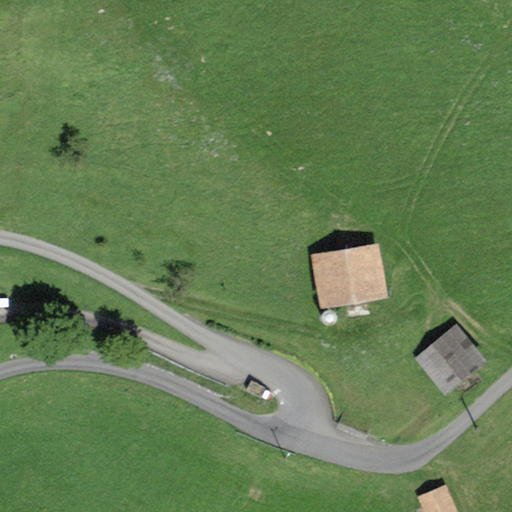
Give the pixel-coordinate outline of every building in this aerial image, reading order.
[(400,290),(391,237),(323,249),(332,302),(400,290)] [(337,318),(343,320),(348,318),(350,313),(349,307),(344,304),(339,305),(335,308),(334,314),(337,318)] [(496,355),(467,320),(424,354),(454,390),(496,355)] [(344,409),(337,429),(366,440),(373,420),(344,409)] [(467,511),(454,481),(425,494),(433,511),(467,511)]
